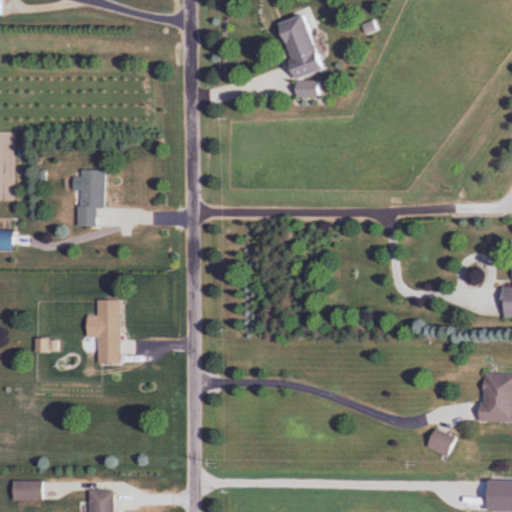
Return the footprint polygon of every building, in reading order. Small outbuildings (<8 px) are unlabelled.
[(299,13),(272,24),(292,78),(320,68),(299,13)] [(293,96),(318,96),(318,81),(293,81),(293,96)] [(78,170),(78,226),(94,226),(94,208),(103,208),(103,170),(78,170)] [(511,258),(511,288),(500,287),(500,318),(511,318),(511,258)] [(120,300),(96,300),(96,316),(85,316),(85,338),(97,338),(97,363),(120,363),(120,300)] [(511,374),(480,373),(479,422),(511,422),(511,374)] [(453,439),(435,429),(426,447),(444,456),(453,439)] [(112,511),(112,489),(87,489),(86,511),(112,511)]
